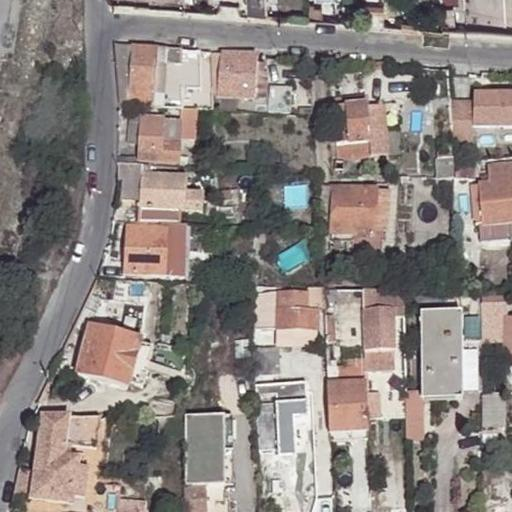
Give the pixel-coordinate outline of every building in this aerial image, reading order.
[(245,0),(247,16),(267,18),(265,0),(245,0)] [(453,9),(444,9),(445,24),(454,24),(453,9)] [(132,48),(127,108),(152,109),(153,97),(156,50),(132,48)] [(169,51),(156,50),(153,97),(164,97),(167,66),(169,51)] [(183,52),(169,51),(167,66),(182,67),(183,52)] [(203,53),(183,52),(182,67),(180,89),(200,91),(203,53)] [(219,66),(220,55),(205,54),(206,64),(219,66)] [(254,77),(256,57),(220,55),(219,66),(216,97),(227,98),(226,106),(229,109),(252,109),(252,100),(254,77)] [(265,79),(254,77),(252,100),(264,100),(265,79)] [(268,114),(290,116),(291,90),(271,89),(268,114)] [(471,128),(511,129),(511,94),(472,93),(471,128)] [(360,106),(360,98),(333,99),(337,159),(397,156),(395,130),(382,130),(380,105),(367,106),(360,106)] [(197,111),(182,110),(182,122),(180,140),(195,141),(197,111)] [(140,142),(142,120),(142,117),(132,117),(129,142),(140,142)] [(162,144),(163,121),(142,120),(140,142),(138,163),(179,165),(180,145),(162,144)] [(180,140),(182,122),(163,121),(162,144),(180,145),(180,140)] [(451,152),(451,149),(436,149),(437,179),(452,179),(451,152)] [(460,151),(451,152),(452,179),(465,178),(465,166),(461,165),(460,151)] [(477,221),(477,226),(492,225),(494,242),(511,240),(511,166),(491,168),(491,184),(475,185),(477,221)] [(147,175),(147,168),(134,167),(122,167),(119,199),(138,201),(137,224),(161,225),(161,224),(180,224),(181,213),(202,215),(203,195),(186,194),(187,178),(147,175)] [(367,192),(335,190),(332,235),(355,237),(353,267),(373,268),(376,238),(385,238),(389,193),(379,192),(379,187),(368,186),(367,192)] [(335,190),(318,189),(321,232),(321,234),(332,235),(335,190)] [(478,230),(477,226),(477,221),(467,222),(467,230),(478,230)] [(161,231),(161,225),(137,224),(130,224),(130,230),(127,230),(126,276),(164,277),(165,248),(166,231),(161,231)] [(187,226),(161,225),(161,231),(166,231),(165,248),(186,249),(187,226)] [(472,241),(459,241),(459,260),(472,261),(472,241)] [(326,311),(325,288),(308,288),(308,295),(307,311),(318,311),(326,311)] [(335,315),(334,288),(325,288),(326,311),(326,315),(335,315)] [(307,311),(308,295),(279,294),(278,331),(318,332),(318,311),(307,311)] [(102,299),(91,295),(84,308),(94,313),(102,299)] [(378,298),(362,299),(365,373),(394,372),(392,309),(379,310),(378,298)] [(250,303),(254,386),(275,384),(275,373),(276,373),(275,347),(267,347),(264,302),(250,303)] [(495,304),(494,327),(505,328),(505,337),(505,369),(511,372),(511,318),(506,318),(506,304),(495,304)] [(462,313),(422,313),(423,401),(462,400),(462,313)] [(336,342),(335,315),(326,315),(327,342),(336,342)] [(505,328),(494,327),(494,337),(505,337),(505,328)] [(140,341),(91,328),(78,377),(127,390),(128,385),(139,387),(150,348),(139,345),(140,341)] [(318,348),(318,332),(278,331),(278,346),(318,348)] [(331,433),(368,432),(366,375),(344,375),(343,368),(328,368),(331,433)] [(186,511),(208,511),(206,486),(226,485),(220,415),(180,418),(186,511)] [(96,449),(101,418),(44,419),(32,499),(71,505),(72,499),(77,470),(78,461),(63,459),(66,444),(96,449)] [(332,442),(369,441),(368,432),(331,433),(332,442)] [(19,470),(15,497),(24,498),(29,472),(19,470)] [(87,471),(77,470),(72,499),(83,501),(87,471)]
